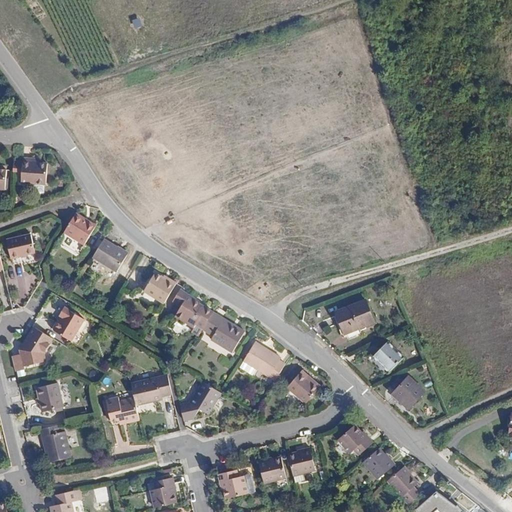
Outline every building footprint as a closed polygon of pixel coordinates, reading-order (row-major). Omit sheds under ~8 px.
[(30,163),(30,161),(23,160),(21,186),(46,187),(47,166),(34,165),(35,163),(30,163)] [(0,189),(7,190),(9,172),(0,171),(0,189)] [(84,219),(75,213),(63,232),(84,246),(95,228),(83,221),(84,219)] [(96,226),(84,219),(83,221),(95,228),(96,226)] [(30,234),(6,239),(11,259),(35,254),(30,234)] [(117,247),(103,238),(93,256),(115,271),(126,255),(116,248),(117,247)] [(163,303),(176,282),(168,278),(167,280),(162,277),(154,272),(143,290),(163,303)] [(211,314),(212,311),(199,302),(195,301),(196,298),(180,288),(173,300),(181,305),(175,315),(193,326),(191,330),(199,334),(202,329),(202,327),(211,314)] [(366,301),(336,312),(345,335),(374,323),(366,301)] [(62,318),(59,322),(54,332),(70,342),(84,321),(65,308),(60,316),(62,318)] [(235,325),(212,311),(211,314),(234,327),(235,325)] [(202,327),(202,329),(213,336),(211,339),(232,352),(245,331),(235,325),(234,327),(211,314),(202,327)] [(12,357),(16,373),(27,370),(26,367),(47,362),(45,354),(54,339),(34,328),(21,350),(22,355),(12,357)] [(389,339),(374,355),(391,370),(405,355),(389,339)] [(266,351),(267,349),(255,342),(254,344),(266,351)] [(276,377),(285,363),(279,359),(280,357),(267,349),(266,351),(254,344),(244,361),(268,375),(270,373),(276,377)] [(288,386),(307,401),(319,387),(307,377),(310,374),(303,369),(288,386)] [(321,384),(310,374),(307,377),(319,387),(321,384)] [(160,393),(171,391),(167,377),(158,379),(157,375),(131,381),(134,396),(135,402),(145,400),(144,397),(160,393)] [(409,377),(392,394),(409,410),(426,392),(409,377)] [(205,410),(217,390),(200,379),(187,399),(179,401),(182,417),(191,414),(197,405),(205,410)] [(56,383),(36,388),(42,413),(61,408),(56,383)] [(124,422),(139,419),(135,402),(134,396),(120,399),(119,395),(106,398),(112,420),(119,418),(123,417),(124,422)] [(371,444),(354,424),(337,439),(348,453),(353,448),(359,454),(371,444)] [(60,433),(58,425),(41,429),(45,445),(47,445),(49,454),(51,462),(73,457),(66,432),(60,433)] [(296,453),(288,455),(293,476),(302,474),(315,470),(310,448),(302,450),(303,452),(296,453)] [(391,462),(378,448),(362,462),(374,476),(378,473),(383,479),(397,466),(392,461),(391,462)] [(266,458),(258,461),(264,484),(286,478),(282,457),(273,459),(266,461),(266,458)] [(418,482),(404,467),(387,481),(397,493),(407,505),(420,494),(413,487),(418,482)] [(223,481),(224,488),(227,498),(248,493),(244,475),(237,477),(235,470),(218,474),(220,481),(223,481)] [(302,474),(293,476),(296,487),(304,485),(302,474)] [(154,508),(176,503),(173,492),(172,486),(174,485),(173,477),(154,481),(156,489),(151,491),(154,508)] [(437,489),(417,508),(420,511),(463,511),(467,509),(460,502),(458,504),(437,489)] [(74,491),(55,495),(57,505),(50,507),(50,511),(72,511),(71,502),(76,501),(74,491)]
